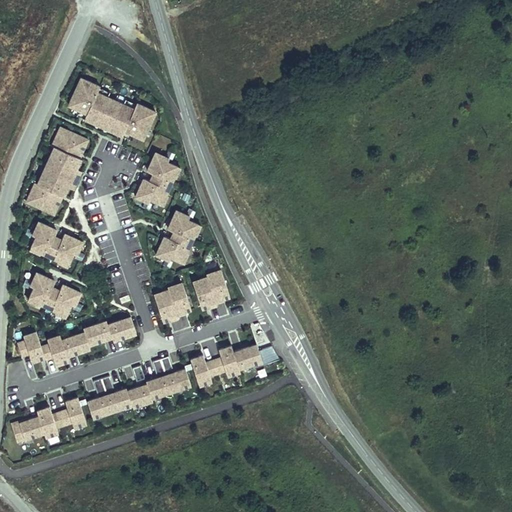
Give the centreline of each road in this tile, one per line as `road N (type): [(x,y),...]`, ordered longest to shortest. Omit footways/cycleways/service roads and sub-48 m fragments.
road 1 (unclassified): [(0,241),(11,180),(91,0)]
road 2 (residential): [(154,348),(101,184),(110,162)]
road 3 (tertiary): [(155,0),(212,185)]
road 4 (residential): [(19,392),(154,348)]
road 5 (tertiary): [(328,403),(416,511)]
road 6 (tertiary): [(284,304),(212,185)]
road 7 (tertiary): [(212,185),(269,311)]
road 8 (residential): [(154,348),(269,311)]
